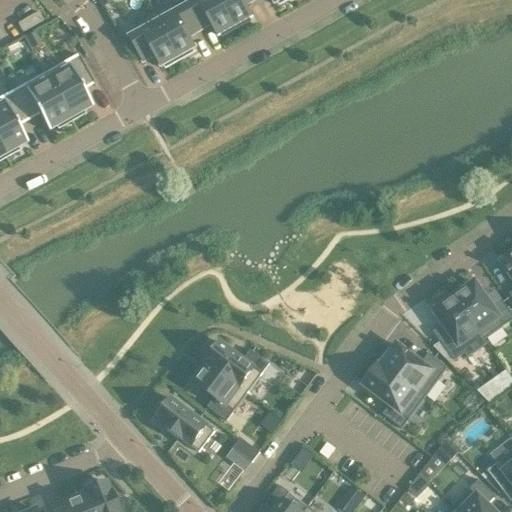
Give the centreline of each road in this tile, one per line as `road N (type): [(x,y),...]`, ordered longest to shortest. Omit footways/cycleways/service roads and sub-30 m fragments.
road 1 (residential): [(511,224),(393,308),(240,511)]
road 2 (residential): [(337,0),(141,107)]
road 3 (residential): [(0,300),(125,440)]
road 4 (residential): [(141,107),(0,187)]
road 5 (residential): [(0,500),(125,440)]
road 6 (residential): [(141,107),(74,0)]
